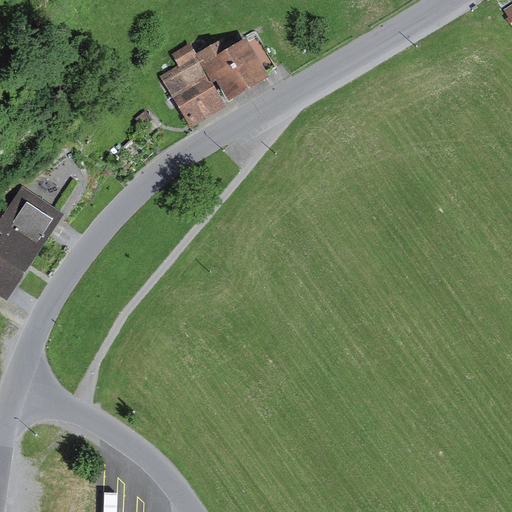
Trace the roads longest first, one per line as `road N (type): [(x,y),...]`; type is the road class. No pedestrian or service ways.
road 1 (tertiary): [(447,0),(180,158),(136,194),(51,303),(11,382)]
road 2 (residential): [(11,382),(130,439),(169,470),(197,511)]
